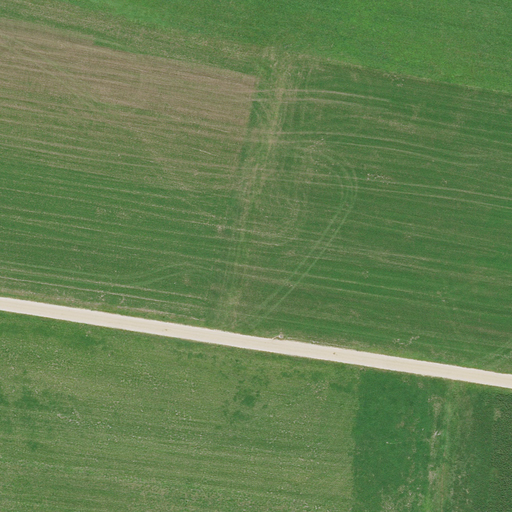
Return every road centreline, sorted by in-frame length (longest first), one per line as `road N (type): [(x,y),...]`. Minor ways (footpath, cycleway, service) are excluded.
road 1 (track): [(511,384),(0,305)]
road 2 (track): [(450,373),(442,511)]
